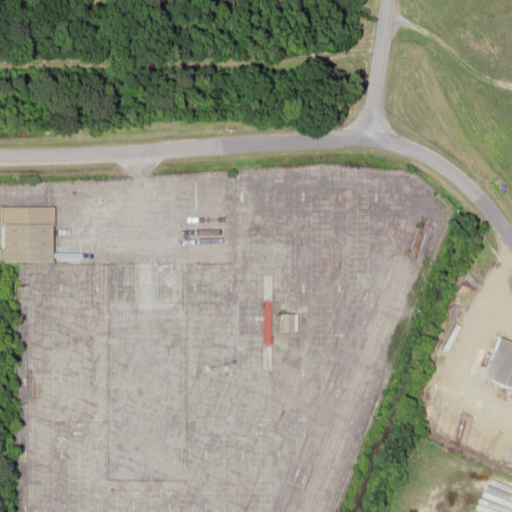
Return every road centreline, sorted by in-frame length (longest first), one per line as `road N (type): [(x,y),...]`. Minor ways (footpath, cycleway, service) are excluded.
road 1 (residential): [(412,146),(336,136),(0,153)]
road 2 (residential): [(374,0),(370,137)]
road 3 (residential): [(412,146),(468,185),(511,236)]
